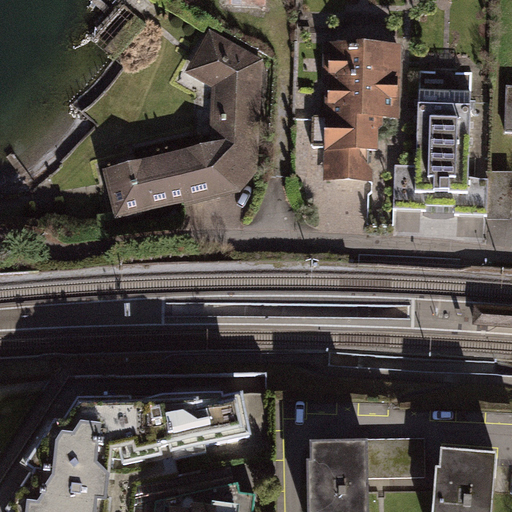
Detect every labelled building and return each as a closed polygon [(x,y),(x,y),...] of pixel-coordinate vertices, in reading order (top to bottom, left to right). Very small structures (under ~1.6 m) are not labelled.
[(223,0),(224,9),(249,8),(249,0),(223,0)] [(94,44),(115,60),(136,32),(115,16),(94,44)] [(209,92),(206,151),(97,177),(108,223),(237,192),(252,165),(256,65),(206,38),(184,79),(209,92)] [(370,187),(371,127),(391,127),(392,52),(320,51),(319,186),(370,187)] [(511,137),(511,95),(502,95),(502,138),(511,137)] [(467,98),(413,98),(413,173),(390,173),(390,215),(484,216),(485,187),(467,187),(467,98)] [(511,309),(475,306),(473,324),(511,327),(511,309)] [(75,415),(21,511),(109,511),(115,475),(241,446),(230,414),(75,415)] [(369,443),(369,476),(426,476),(426,443),(369,443)] [(368,511),(367,451),(309,452),(310,511),(368,511)] [(496,511),(501,463),(437,458),(432,511),(496,511)]
